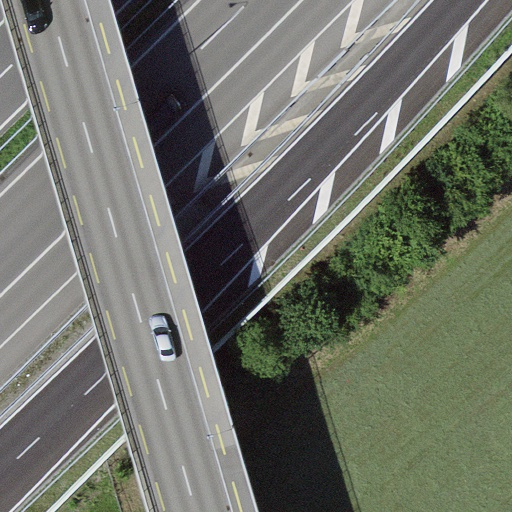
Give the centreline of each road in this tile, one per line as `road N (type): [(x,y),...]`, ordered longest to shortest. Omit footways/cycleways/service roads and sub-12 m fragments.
road 1 (motorway): [(0,470),(464,0)]
road 2 (secondary): [(199,511),(52,0)]
road 3 (motorway): [(0,320),(327,0)]
road 4 (motorway): [(0,251),(253,0)]
